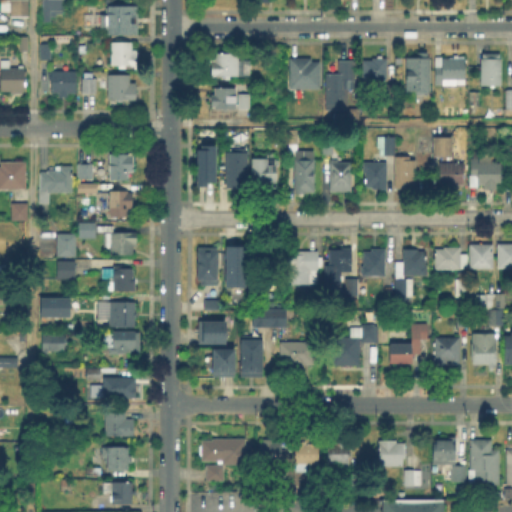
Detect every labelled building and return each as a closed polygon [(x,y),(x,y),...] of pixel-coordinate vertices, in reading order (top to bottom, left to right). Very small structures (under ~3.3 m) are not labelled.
[(29,0),(29,17),(2,17),(2,0),(29,0)] [(51,21),(43,21),(43,0),(62,0),(62,15),(51,15),(51,21)] [(139,6),(139,7),(141,7),(141,18),(139,17),(139,32),(107,32),(107,27),(101,27),(101,13),(107,13),(107,6),(139,6)] [(28,51),(19,51),(19,37),(28,37),(28,51)] [(134,40),(134,52),(137,52),(137,66),(112,66),(112,40),(134,40)] [(51,61),(41,60),(41,43),(51,43),(51,61)] [(243,75),(213,75),(213,53),(243,53),(243,75)] [(430,90),(430,94),(416,94),(416,90),(407,89),(407,58),(417,58),(417,53),(429,53),(429,59),(430,59),(430,90)] [(500,54),(500,59),(502,59),(502,86),(481,86),(482,59),(483,59),(483,54),(500,54)] [(386,57),(386,83),(394,83),(394,98),(385,98),(385,88),(365,88),(365,57),(386,57)] [(320,88),(290,88),(290,58),(320,58),(320,88)] [(436,84),(437,58),(443,58),(443,59),(466,59),(466,63),(466,84),(436,84)] [(349,93),(349,108),(360,108),(360,119),(346,119),(346,110),(327,110),(328,73),(339,73),(339,60),(355,60),(355,93),(349,93)] [(25,92),(1,92),(1,68),(26,68),(26,85),(25,85),(25,92)] [(71,93),(71,96),(59,96),(59,93),(51,93),(51,70),(77,70),(77,93),(71,93)] [(97,92),(84,92),(84,72),(97,72),(97,92)] [(131,74),(131,81),(137,81),(137,100),(109,99),(109,74),(131,74)] [(214,108),(210,108),(210,96),(214,96),(214,88),(237,88),(237,108),(214,108)] [(479,105),(470,105),(470,92),(479,92),(479,105)] [(249,107),(240,107),(241,94),(249,94),(249,107)] [(298,130),(298,150),(315,151),(315,192),(296,192),(296,151),(287,151),(287,130),(298,130)] [(331,153),(322,153),(322,137),(331,137),(331,153)] [(396,155),(379,155),(379,137),(396,137),(396,155)] [(454,155),(433,155),(433,138),(454,138),(454,155)] [(194,185),(194,148),(198,148),(198,143),(213,143),(213,148),(214,148),(214,181),(204,181),(204,185),(194,185)] [(237,187),(227,187),(227,151),(237,151),(237,148),(248,148),(248,187),(237,187)] [(277,152),(276,187),(253,187),(254,159),(258,159),(258,152),(277,152)] [(129,153),(129,157),(134,157),(134,172),(129,172),(129,179),(110,179),(111,153),(129,153)] [(416,188),(395,188),(395,157),(416,157),(416,188)] [(22,188),(0,188),(0,161),(22,161),(22,158),(27,158),(27,188),(22,188)] [(477,159),(477,162),(501,162),(501,186),(471,186),(471,159),(477,159)] [(352,191),(331,191),(332,161),(352,161),(352,191)] [(386,173),(386,187),(365,187),(365,173),(364,173),(364,162),(386,162),(386,173)] [(464,185),(440,185),(440,162),(464,162),(464,185)] [(93,179),(79,179),(79,164),(93,164),(93,179)] [(49,203),(39,203),(39,170),(55,170),(55,166),(73,166),(73,193),(49,193),(49,203)] [(98,192),(78,192),(79,183),(98,183),(98,192)] [(130,216),(110,216),(110,192),(113,192),(113,190),(133,190),(133,207),(130,207),(130,216)] [(27,219),(13,219),(13,203),(28,203),(27,219)] [(95,236),(80,236),(80,221),(95,221),(95,236)] [(133,246),(133,254),(110,254),(110,246),(105,246),(105,231),(137,231),(137,246),(133,246)] [(77,256),(58,256),(58,232),(77,233),(77,256)] [(223,244),(244,244),(244,285),(223,285),(223,244)] [(511,268),(499,268),(499,244),(511,244),(511,268)] [(492,266),(471,266),(472,245),(492,245),(492,266)] [(218,285),(199,285),(199,247),(218,247),(218,285)] [(337,276),(329,276),(330,248),(353,249),(353,272),(337,272),(337,276)] [(372,275),(365,275),(365,250),(372,250),(372,248),(386,249),(386,275),(372,275)] [(437,249),(462,249),(462,255),(467,255),(467,268),(437,267),(437,249)] [(278,274),(264,274),(264,250),(278,250),(278,274)] [(319,284),(289,284),(289,250),(319,251),(319,284)] [(404,275),(404,278),(413,278),(413,300),(396,300),(396,299),(396,262),(404,262),(404,250),(426,250),(426,275),(404,275)] [(75,279),(58,279),(58,260),(75,260),(75,279)] [(131,266),(131,269),(136,269),(136,289),(111,289),(111,279),(103,279),(103,268),(113,268),(113,266),(131,266)] [(345,297),(346,279),(358,279),(358,297),(345,297)] [(467,296),(456,296),(457,280),(467,280),(467,296)] [(475,306),(502,306),(502,293),(476,292),(475,306)] [(500,323),(488,323),(489,293),(500,293),(500,323)] [(65,316),(47,316),(47,295),(65,295),(65,316)] [(125,300),(125,302),(136,302),(136,327),(109,327),(109,318),(99,318),(100,300),(125,300)] [(218,312),(206,312),(206,300),(218,300),(218,312)] [(286,309),(287,325),(251,326),(251,307),(286,306),(286,309)] [(468,328),(458,328),(458,311),(468,311),(468,328)] [(225,339),(225,341),(199,341),(200,319),(225,319),(225,339)] [(412,363),(392,363),(392,344),(411,344),(411,322),(426,322),(426,337),(422,337),(422,353),(412,353),(412,363)] [(361,366),(335,366),(335,340),(350,340),(350,326),(363,327),(363,324),(378,324),(378,341),(361,341),(361,366)] [(143,330),(143,346),(147,346),(147,353),(109,353),(109,346),(114,346),(114,330),(143,330)] [(501,363),(511,362),(511,331),(502,331),(501,363)] [(496,365),(473,365),(473,333),(496,333),(496,365)] [(65,351),(43,351),(43,334),(69,334),(69,341),(65,341),(65,351)] [(260,337),(260,371),(238,371),(238,337),(260,337)] [(454,362),(434,362),(434,337),(460,337),(460,362),(454,362)] [(311,342),(310,352),(314,352),(314,366),(290,366),(290,364),(281,364),(281,342),(311,342)] [(234,365),(234,371),(209,371),(209,349),(234,349),(234,365)] [(18,366),(0,366),(0,357),(18,357),(18,366)] [(102,379),(87,379),(87,366),(102,366),(102,379)] [(103,398),(100,398),(100,390),(103,390),(103,376),(136,376),(136,398),(103,398)] [(100,384),(89,383),(88,395),(100,396),(100,384)] [(125,412),(125,418),(133,418),(133,434),(106,434),(107,412),(125,412)] [(318,464),(295,464),(295,436),(318,436),(318,464)] [(456,464),(433,464),(433,438),(441,438),(441,437),(456,437),(456,464)] [(199,462),(199,439),(245,439),(245,462),(199,462)] [(282,440),(282,451),(287,452),(287,464),(260,464),(260,439),(282,440)] [(492,439),(492,449),(500,449),(500,482),(470,482),(470,439),(492,439)] [(349,466),(330,466),(330,441),(349,441),(349,466)] [(380,466),(380,441),(397,441),(397,445),(404,445),(404,467),(380,466)] [(128,447),(128,468),(107,468),(107,457),(104,457),(104,447),(128,447)] [(205,482),(205,465),(223,465),(223,482),(205,482)] [(467,480),(452,480),(452,465),(467,465),(467,480)] [(417,484),(405,484),(405,470),(417,470),(417,484)] [(132,492),(132,501),(114,501),(114,491),(106,491),(106,483),(132,483),(132,492)] [(383,511),(383,499),(444,498),(444,511),(383,511)]
